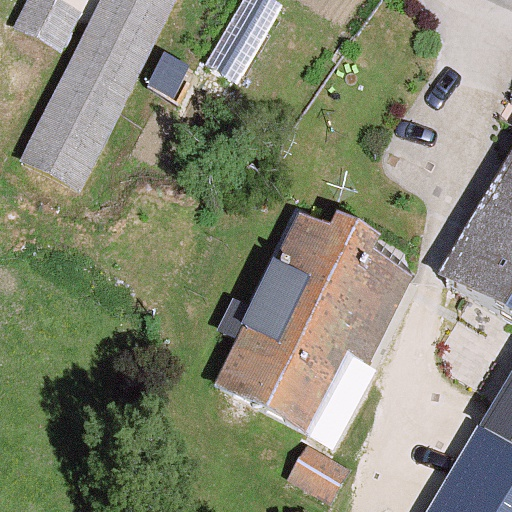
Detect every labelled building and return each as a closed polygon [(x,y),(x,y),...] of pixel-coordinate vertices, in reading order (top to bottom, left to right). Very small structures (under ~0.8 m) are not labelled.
[(31,0),(15,33),(63,57),(91,0),(31,0)] [(108,0),(22,166),(76,194),(177,0),(108,0)] [(240,0),(212,66),(252,84),(287,0),(240,0)] [(511,511),(511,166),(440,286),(511,329),(511,384),(434,511),(511,511)] [(301,223),(215,396),(333,454),(370,379),(363,375),(411,279),(376,262),(382,249),(335,226),(330,238),(301,223)] [(293,478),(342,498),(355,465),(307,445),(293,478)]
